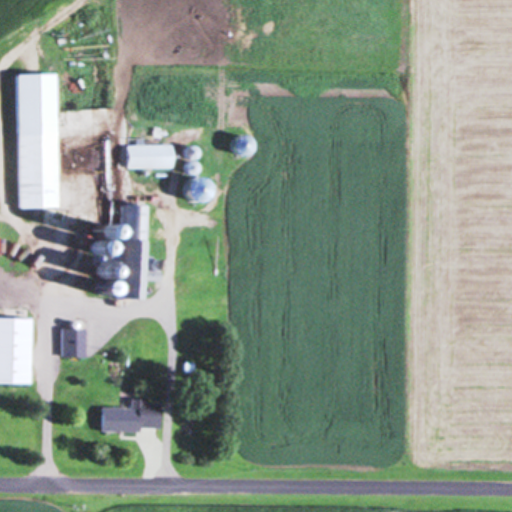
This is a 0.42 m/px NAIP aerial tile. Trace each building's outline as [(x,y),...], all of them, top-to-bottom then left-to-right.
[(7,209),(46,209),(44,73),(5,74),(7,209)] [(164,145),(116,145),(116,169),(164,169),(164,145)] [(132,299),(133,251),(141,251),(142,206),(109,206),(108,298),(132,299)] [(0,385),(21,385),(21,351),(24,351),(24,319),(0,318),(0,385)] [(79,330),(56,330),(56,358),(79,358),(79,330)] [(125,409),(94,408),(94,431),(155,432),(155,402),(125,401),(125,409)]
